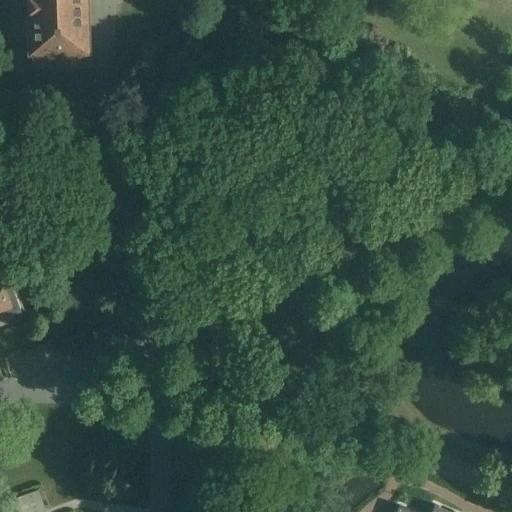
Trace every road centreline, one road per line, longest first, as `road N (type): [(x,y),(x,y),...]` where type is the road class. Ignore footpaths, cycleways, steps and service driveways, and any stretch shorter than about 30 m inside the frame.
road 1 (residential): [(141,333),(511,170)]
road 2 (residential): [(511,488),(348,438),(155,402)]
road 3 (residential): [(141,333),(111,143),(100,0)]
road 4 (residential): [(18,387),(155,402)]
road 5 (residential): [(18,387),(141,333)]
